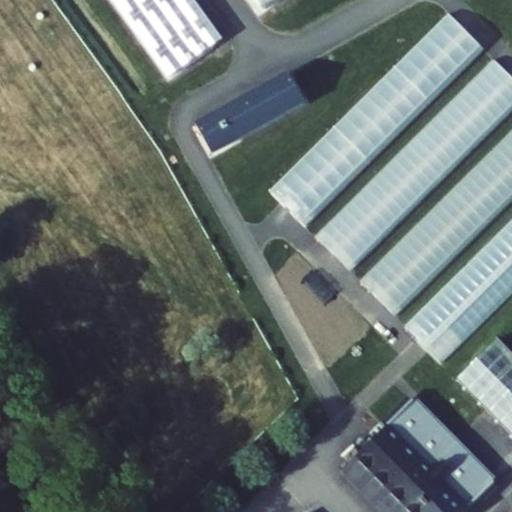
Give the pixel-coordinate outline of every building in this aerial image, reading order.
[(108,0),(163,74),(220,32),(196,0),(108,0)] [(320,236),(354,270),(511,113),(511,73),(497,59),(320,236)] [(289,71),(197,122),(212,150),(305,99),(289,71)] [(511,135),(364,282),(398,316),(511,203),(511,135)] [(511,225),(408,328),(442,363),(511,293),(511,225)] [(511,326),(476,362),(511,398),(511,326)] [(463,511),(511,464),(511,461),(432,381),(360,452),(419,511),(463,511)]
